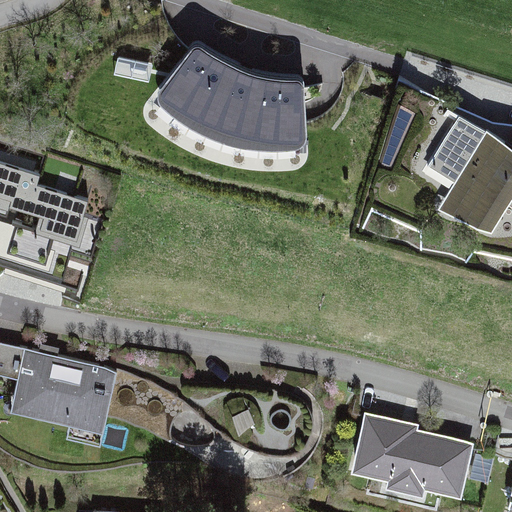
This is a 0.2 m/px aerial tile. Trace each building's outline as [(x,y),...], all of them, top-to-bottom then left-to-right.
[(206,53),(195,44),(158,94),(173,103),(188,113),(205,121),(223,127),(241,133),(261,136),(281,138),(300,138),(299,78),(285,78),(271,76),(257,74),(244,70),(231,66),(218,59),(206,53)] [(511,144),(462,113),(449,157),(465,167),(444,201),(492,231),(511,198),(511,144)] [(39,174),(0,161),(0,213),(16,218),(7,249),(45,261),(53,235),(74,242),(87,199),(36,183),(39,174)] [(131,369),(0,344),(0,376),(28,382),(21,419),(118,437),(131,369)] [(426,429),(372,418),(360,474),(472,498),(482,449),(425,436),(426,429)]
